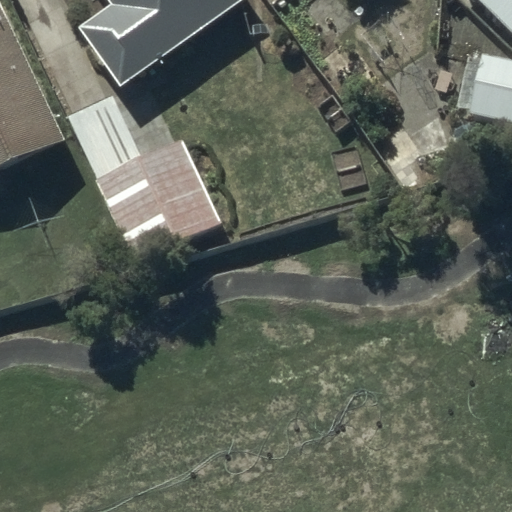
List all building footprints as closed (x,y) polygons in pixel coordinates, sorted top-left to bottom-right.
[(81,32),(124,87),(244,0),(109,0),(116,8),(81,32)] [(511,0),(479,0),(511,33),(511,0)] [(0,171),(65,140),(0,5),(0,171)] [(511,63),(487,58),(472,114),(511,123),(511,63)] [(138,265),(222,224),(183,142),(144,160),(114,98),(72,119),(102,180),(98,182),(138,265)]
